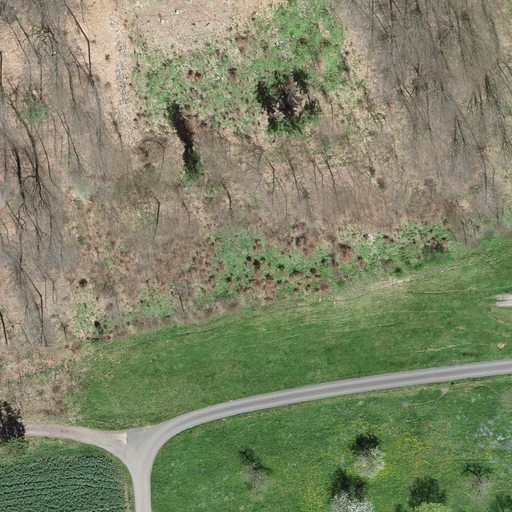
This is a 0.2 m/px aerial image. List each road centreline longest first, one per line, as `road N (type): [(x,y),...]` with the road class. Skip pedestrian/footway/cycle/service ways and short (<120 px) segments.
road 1 (unclassified): [(145,511),(145,447),(177,423),(268,400),(511,366)]
road 2 (track): [(0,432),(145,447)]
